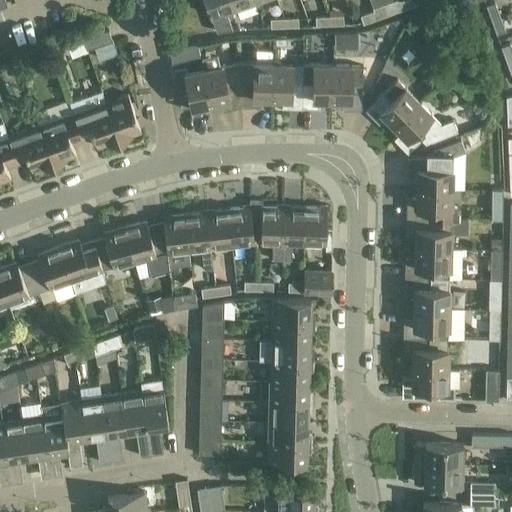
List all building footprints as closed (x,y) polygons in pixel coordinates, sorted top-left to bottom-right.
[(0,0),(0,9),(8,7),(5,0),(0,0)] [(255,0),(254,0),(205,0),(209,10),(217,32),(232,30),(226,11),(236,7),(240,18),(259,11),(255,0)] [(416,0),(404,0),(402,1),(397,1),(394,2),(397,12),(418,4),(416,0)] [(373,9),(374,11),(377,19),(397,12),(394,2),(373,9)] [(487,6),(492,20),(501,17),(495,3),(487,6)] [(185,11),(185,12),(175,14),(177,23),(187,22),(185,11)] [(377,19),(374,11),(361,16),(364,24),(377,19)] [(330,25),(330,16),(316,17),(316,26),(330,25)] [(344,16),(330,16),(330,25),(344,25),(344,16)] [(506,32),(501,17),(492,20),(497,35),(506,32)] [(299,18),(285,19),(285,27),(299,27),(299,18)] [(285,27),(285,19),(271,19),(271,28),(285,27)] [(88,50),(113,41),(109,30),(84,39),(88,50)] [(501,47),(507,61),(511,59),(511,48),(510,43),(501,47)] [(242,107),(238,63),(204,70),(211,103),(221,101),(223,111),(242,107)] [(272,98),(273,64),(238,63),(242,107),(262,108),(262,98),(272,98)] [(302,109),(303,64),(273,64),(272,98),(283,98),(283,108),(302,109)] [(332,99),(333,65),(303,64),(302,109),(322,109),(322,99),(332,99)] [(363,66),(333,65),(332,99),(343,100),(342,110),(362,110),(363,66)] [(211,103),(204,70),(187,73),(186,68),(173,70),(181,109),(192,107),(194,117),(202,115),(200,105),(211,103)] [(394,125),(419,101),(398,79),(366,111),(380,125),(387,118),(394,125)] [(103,92),(70,103),(74,114),(82,138),(93,134),(98,147),(108,144),(108,145),(121,141),(106,102),(103,92)] [(128,94),(106,102),(121,141),(133,137),(132,135),(142,132),(128,94)] [(441,124),(419,101),(394,125),(402,133),(394,140),(408,154),(427,136),(432,142),(458,131),(454,119),(441,124)] [(72,142),(82,138),(74,114),(41,126),(55,165),(67,160),(66,158),(76,155),(72,142)] [(6,165),(17,162),(8,137),(3,122),(0,123),(0,184),(2,184),(1,182),(11,178),(6,165)] [(55,165),(41,126),(8,137),(17,162),(28,158),(32,171),(42,167),(43,169),(55,165)] [(408,158),(408,177),(418,177),(418,188),(452,189),(452,177),(453,156),(462,152),(457,140),(434,150),(434,152),(427,152),(426,158),(408,158)] [(451,219),(452,189),(418,188),(418,198),(407,198),(407,218),(451,219)] [(490,196),(490,220),(503,220),(503,196),(490,196)] [(282,260),(284,206),(263,206),(263,199),(250,198),(250,206),(254,234),(261,234),(261,242),(273,243),(273,260),(282,260)] [(254,234),(250,206),(228,209),(232,245),(255,243),(254,234)] [(304,243),(305,207),(284,206),(282,260),(292,260),(293,243),(304,243)] [(305,207),(304,243),(326,244),(326,251),(332,251),(333,229),(327,229),(327,207),(305,207)] [(232,245),(228,209),(207,211),(211,248),(232,245)] [(211,248),(207,211),(185,214),(190,250),(201,249),(203,270),(213,268),(211,248)] [(190,250),(185,214),(163,216),(165,227),(168,253),(190,250)] [(468,219),(451,219),(407,218),(406,237),(417,237),(416,248),(450,249),(451,232),(467,233),(468,219)] [(165,227),(150,231),(147,220),(126,226),(135,262),(146,259),(151,276),(170,271),(168,253),(165,227)] [(135,262),(126,226),(104,232),(107,242),(96,246),(103,270),(135,262)] [(103,270),(96,246),(83,249),(79,239),(59,246),(71,281),(92,273),(103,270)] [(42,264),(31,268),(40,292),(51,288),(56,303),(76,295),(71,281),(59,246),(38,254),(42,264)] [(406,258),(405,278),(450,279),(464,279),(464,249),(450,249),(416,248),(416,258),(406,258)] [(501,280),(502,250),(492,250),(491,279),(501,280)] [(40,292),(31,268),(21,272),(17,261),(0,267),(0,280),(8,304),(40,292)] [(331,292),(332,275),(304,274),(303,283),(303,291),(331,292)] [(449,309),(450,279),(405,278),(405,297),(415,297),(415,308),(449,309)] [(0,306),(8,304),(0,280),(0,306)] [(259,290),(259,282),(244,281),(244,290),(259,290)] [(274,282),(259,282),(259,290),(274,291),(274,282)] [(303,291),(303,283),(288,282),(288,291),(303,291)] [(230,284),(216,286),(217,295),(231,293),(230,284)] [(217,295),(216,286),(201,288),(203,297),(217,295)] [(241,303),(271,303),(271,293),(241,293),(241,303)] [(196,294),(176,297),(178,309),(189,307),(198,306),(196,294)] [(273,299),(273,320),(315,321),(316,310),(311,310),(311,299),(273,299)] [(225,302),(203,305),(202,322),(224,322),(225,302)] [(404,318),(404,338),(448,339),(465,339),(466,309),(449,309),(415,308),(415,318),(404,318)] [(315,331),(315,321),(273,320),(272,340),(310,341),(310,331),(315,331)] [(500,322),(487,321),(485,352),(498,353),(500,322)] [(224,339),(224,322),(202,322),(202,338),(224,339)] [(145,325),(147,337),(155,336),(153,324),(145,325)] [(111,337),(115,349),(123,346),(119,334),(111,337)] [(115,349),(111,337),(93,343),(95,356),(115,349)] [(223,355),(224,339),(202,338),(201,355),(223,355)] [(448,369),(448,339),(404,338),(403,357),(414,357),(413,368),(448,369)] [(260,340),(260,360),(272,360),(314,362),(314,351),(310,351),(310,341),(272,340),(260,340)] [(80,348),(72,351),(76,363),(84,360),(80,348)] [(76,363),(72,351),(64,354),(68,366),(76,363)] [(223,372),(223,355),(201,355),(201,371),(223,372)] [(54,358),(33,365),(37,377),(56,370),(54,358)] [(314,372),(314,362),(272,360),(271,381),(309,382),(309,372),(314,372)] [(37,377),(33,365),(25,368),(29,380),(37,377)] [(461,369),(448,369),(413,368),(413,378),(403,378),(403,386),(413,387),(413,398),(455,399),(455,386),(460,386),(461,369)] [(223,389),(223,372),(201,371),(201,388),(223,389)] [(141,380),(142,390),(152,454),(164,452),(160,426),(169,425),(162,377),(141,380)] [(309,392),(309,382),(271,381),(271,401),(313,402),(313,392),(309,392)] [(222,405),(223,389),(201,388),(200,405),(222,405)] [(152,454),(142,390),(122,393),(128,431),(136,429),(140,456),(152,454)] [(128,431),(122,393),(102,396),(111,460),(123,458),(119,432),(128,431)] [(111,460),(102,396),(82,399),(87,437),(95,436),(99,462),(111,460)] [(87,437),(82,399),(61,403),(63,413),(68,450),(70,467),(83,465),(79,438),(87,437)] [(63,413),(61,403),(61,401),(41,404),(43,416),(49,458),(60,456),(60,452),(68,450),(63,413)] [(313,413),(313,402),(271,401),(270,422),(308,423),(308,413),(313,413)] [(222,422),(222,405),(200,405),(200,421),(222,422)] [(49,458),(43,416),(23,419),(28,456),(38,455),(39,460),(49,458)] [(28,456),(23,419),(3,422),(9,464),(20,463),(19,458),(28,456)] [(221,438),(222,422),(200,421),(199,438),(221,438)] [(0,465),(9,464),(3,422),(0,422),(0,465)] [(308,433),(308,423),(270,422),(270,442),(312,443),(312,433),(308,433)] [(511,446),(511,434),(472,434),(472,446),(511,446)] [(221,455),(221,438),(199,438),(199,454),(221,455)] [(312,453),(312,443),(270,442),(269,463),(307,464),(307,453),(312,453)] [(416,443),(415,463),(462,464),(463,444),(416,443)] [(462,484),(462,464),(415,463),(415,482),(462,484)] [(192,506),(189,490),(188,479),(175,481),(179,508),(192,506)] [(467,482),(466,493),(492,494),(492,482),(467,482)] [(225,510),(221,485),(209,487),(213,511),(225,510)] [(279,490),(279,486),(266,486),(266,511),(298,511),(318,511),(314,510),(314,491),(279,490)] [(212,511),(213,511),(209,487),(197,489),(200,511),(212,511)] [(104,508),(105,511),(148,511),(145,492),(108,497),(109,507),(104,508)] [(491,506),(492,494),(466,493),(466,505),(491,506)] [(424,502),(423,511),(461,511),(461,503),(424,502)]
